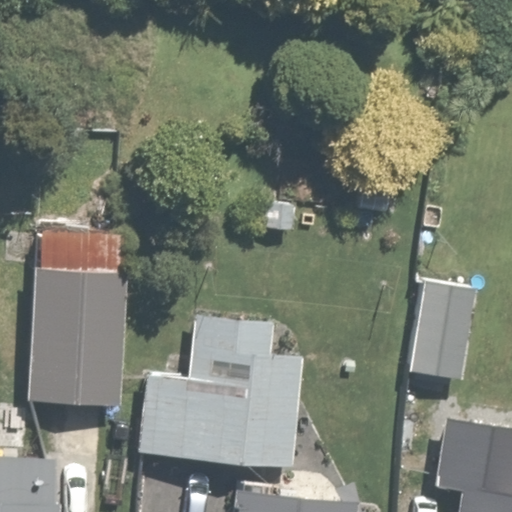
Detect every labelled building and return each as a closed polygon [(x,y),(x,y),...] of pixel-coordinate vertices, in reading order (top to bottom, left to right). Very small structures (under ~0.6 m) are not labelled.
[(95,222),(35,221),(31,403),(126,405),(129,235),(95,234),(95,222)] [(472,276),(421,271),(412,371),(463,376),(472,276)] [(191,374),(145,371),(140,461),(300,470),(307,350),(281,349),(283,322),(195,317),(191,374)] [(511,511),(511,422),(447,413),(432,492),(460,498),(457,511),(511,511)] [(0,459),(0,511),(56,511),(58,461),(0,459)] [(370,511),(372,502),(238,487),(235,511),(370,511)]
